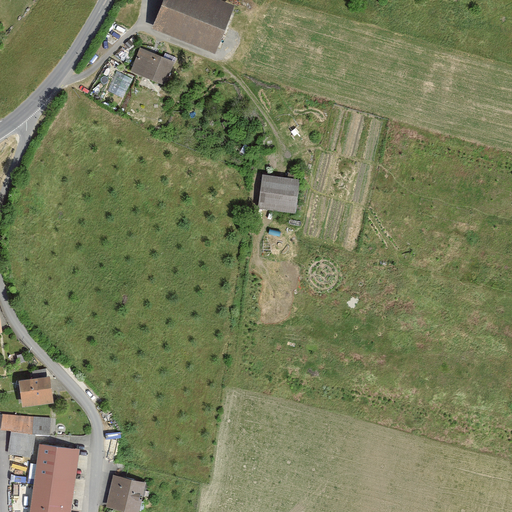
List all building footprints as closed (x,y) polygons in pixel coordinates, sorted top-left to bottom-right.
[(221,0),(166,0),(155,26),(220,54),(240,8),(221,0)] [(175,61),(141,47),(131,71),(166,85),(175,61)] [(299,212),(302,179),(263,175),(260,209),(299,212)] [(54,378),(20,382),(22,405),(56,401),(54,378)] [(52,418),(0,415),(0,430),(11,432),(9,453),(34,456),(37,435),(51,436),(52,418)] [(71,511),(80,449),(42,444),(33,511),(71,511)] [(146,482),(115,475),(109,505),(140,511),(146,482)]
